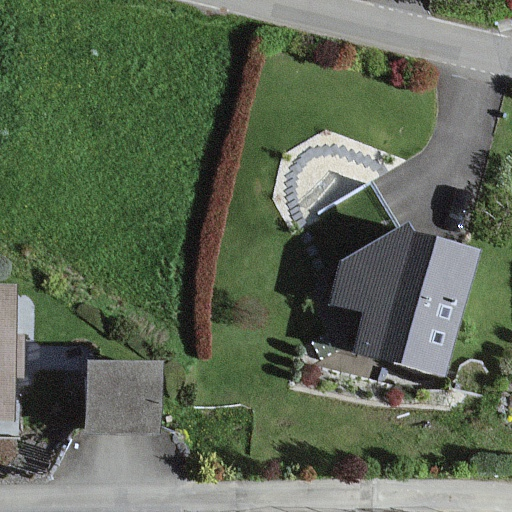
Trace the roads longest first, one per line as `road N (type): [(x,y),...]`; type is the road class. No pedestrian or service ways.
road 1 (residential): [(0,503),(381,497),(511,505)]
road 2 (residential): [(511,64),(262,0)]
